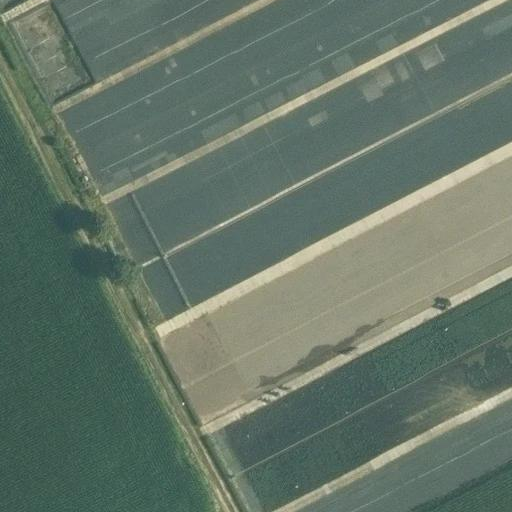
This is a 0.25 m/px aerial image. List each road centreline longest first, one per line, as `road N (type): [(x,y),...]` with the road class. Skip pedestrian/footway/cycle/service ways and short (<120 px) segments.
road 1 (track): [(0,65),(231,511)]
road 2 (track): [(140,337),(511,149)]
